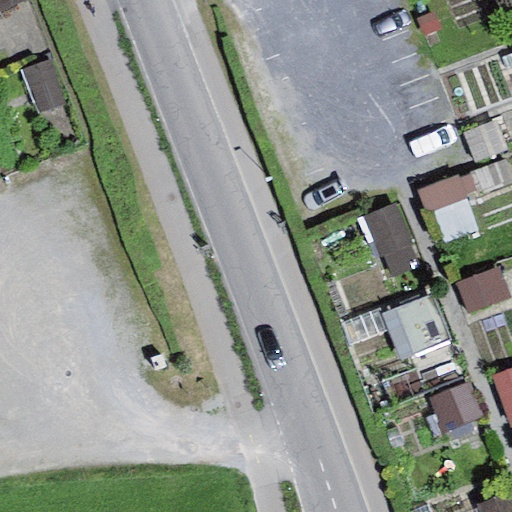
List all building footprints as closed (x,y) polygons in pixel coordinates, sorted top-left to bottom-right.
[(511,0),(500,0),(508,15),(511,13),(511,0)] [(51,65),(27,75),(43,116),(68,106),(51,65)] [(422,192),(430,215),(477,200),(470,177),(422,192)] [(366,221),(392,279),(425,264),(398,207),(366,221)] [(435,303),(403,313),(417,357),(449,348),(435,303)] [(511,371),(496,378),(511,420),(511,371)] [(444,433),(486,419),(475,386),(433,401),(444,433)]
